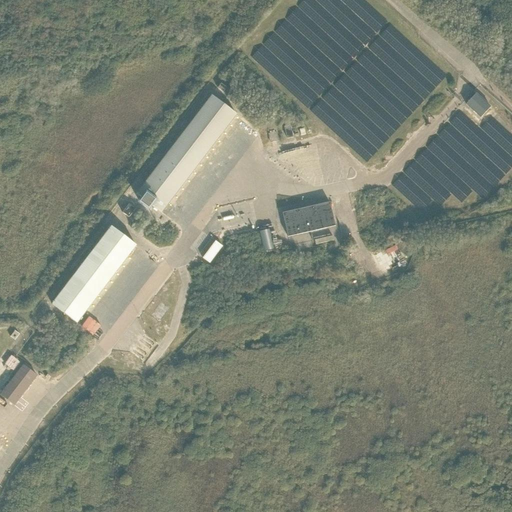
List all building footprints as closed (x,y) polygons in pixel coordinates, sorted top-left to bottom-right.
[(352,0),(303,0),(253,58),(266,69),(270,69),(272,67),(273,59),(267,58),(261,53),(272,54),(276,49),(274,46),(272,46),(276,42),(279,42),(282,44),(281,49),(288,55),(298,49),(298,48),(300,48),(303,44),(304,39),(317,32),(321,29),(322,24),(325,24),(338,17),(358,20),(368,36),(381,29),(383,26),(352,0)] [(408,120),(442,81),(391,37),(391,35),(386,31),(376,42),(381,46),(385,41),(390,45),(392,55),(393,55),(395,66),(393,69),(397,86),(399,87),(401,96),(397,101),(400,113),(408,120)] [(218,89),(223,93),(226,88),(221,84),(218,89)] [(476,94),(466,105),(481,118),(490,108),(476,94)] [(161,214),(169,203),(236,116),(236,115),(212,96),(136,195),(143,199),(140,203),(148,210),(152,206),(161,214)] [(272,143),(276,142),(278,141),(276,133),(274,133),(271,119),(267,120),(270,134),(268,134),(270,143),(272,143)] [(357,152),(367,162),(395,132),(387,125),(384,129),(378,123),(371,130),(363,137),(361,135),(357,138),(364,144),(357,152)] [(293,138),(290,126),(284,128),(287,139),(293,138)] [(449,197),(450,149),(444,144),(449,138),(444,133),(439,133),(393,186),(423,212),(434,199),(441,206),(449,197)] [(335,227),(331,207),(330,203),(283,214),(288,238),(335,227)] [(122,213),(129,218),(135,210),(129,205),(122,213)] [(136,246),(111,228),(52,305),(77,324),(136,246)] [(264,251),(274,250),(271,230),(261,232),(264,251)] [(317,246),(335,242),(334,236),(316,240),(317,246)] [(215,242),(216,243),(204,259),(203,258),(203,259),(210,264),(209,263),(221,247),(222,247),(215,242)] [(15,331),(10,337),(15,340),(19,335),(15,331)] [(0,396),(14,406),(37,376),(23,366),(0,396)]
